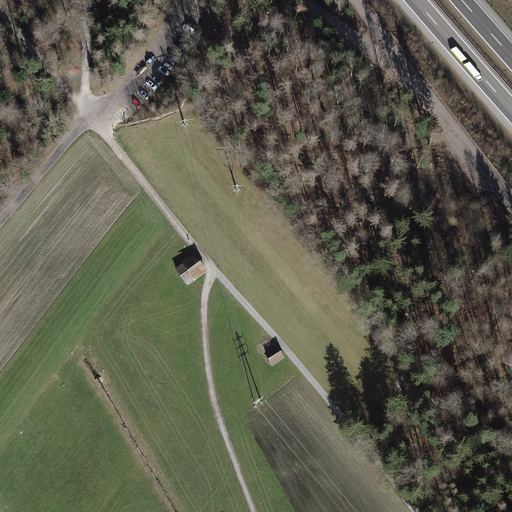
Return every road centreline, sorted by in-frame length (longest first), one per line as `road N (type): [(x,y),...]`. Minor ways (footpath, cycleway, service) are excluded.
road 1 (track): [(415,511),(210,264)]
road 2 (unclassified): [(0,221),(80,126),(118,103),(146,72),(186,0)]
road 3 (track): [(253,511),(211,387),(203,301),(210,264)]
road 4 (track): [(210,264),(89,117)]
road 5 (unclassified): [(395,55),(511,205)]
road 6 (motorway): [(415,0),(511,110)]
road 7 (track): [(0,10),(89,117)]
